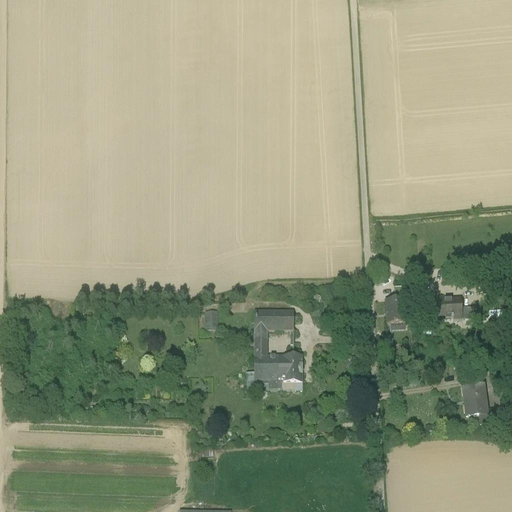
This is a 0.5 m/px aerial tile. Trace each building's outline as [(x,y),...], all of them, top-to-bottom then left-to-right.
[(459,302),(435,303),(434,303),(435,323),(436,323),(452,322),(452,319),(461,318),(461,310),(460,302),(459,302)] [(403,303),(385,304),(386,328),(405,327),(403,303)] [(477,309),(461,310),(461,318),(461,323),(478,322),(477,309)] [(218,330),(217,313),(205,314),(205,331),(218,330)] [(268,333),(294,332),(294,321),(281,322),(281,317),(254,318),(256,356),(269,356),(268,333)] [(301,359),(254,360),(253,384),(283,383),(283,386),(301,386),(301,359)] [(483,387),(462,390),(465,419),(478,418),(479,427),(489,426),(489,424),(488,424),(487,418),(492,418),(491,411),(486,411),(483,387)]
